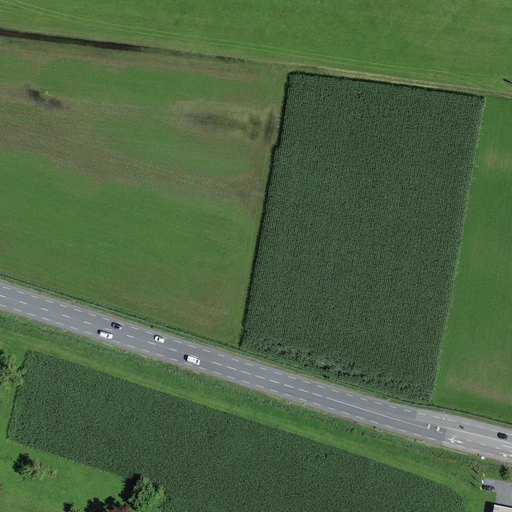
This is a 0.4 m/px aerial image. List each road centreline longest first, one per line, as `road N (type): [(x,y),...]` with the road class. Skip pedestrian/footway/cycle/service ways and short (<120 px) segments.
road 1 (primary): [(0,295),(511,446)]
road 2 (track): [(511,98),(283,65),(0,38)]
